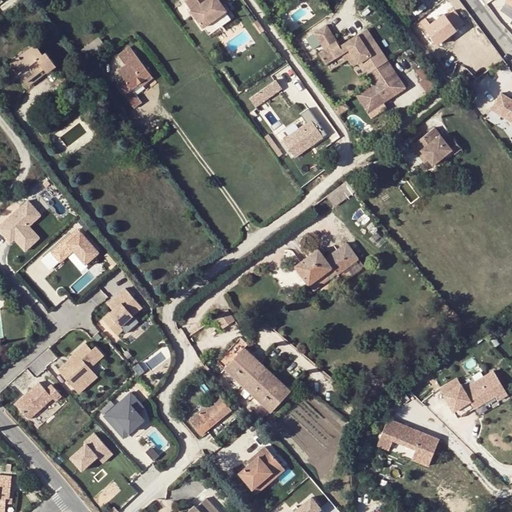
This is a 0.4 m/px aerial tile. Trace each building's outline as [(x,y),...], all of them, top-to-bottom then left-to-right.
[(228,0),(205,0),(200,4),(197,0),(187,0),(184,2),(203,28),(227,10),(222,4),(228,0)] [(426,19),(419,25),(447,60),(475,38),(454,11),(447,17),(445,14),(431,25),(426,19)] [(325,25),(313,33),(320,44),(332,36),(325,25)] [(366,29),(358,34),(360,38),(369,32),(366,29)] [(361,89),(374,109),(405,88),(369,32),(360,38),(358,34),(340,47),(337,42),(332,36),(320,44),(324,50),(319,54),(326,65),(344,53),(349,50),(366,76),(371,83),(361,89)] [(99,36),(81,50),(88,59),(105,45),(99,36)] [(277,48),(272,40),(268,43),(273,51),(277,48)] [(44,68),(47,73),(56,66),(46,52),(43,54),(36,45),(11,64),(25,83),(44,68)] [(150,75),(130,48),(118,56),(125,65),(118,71),(124,80),(116,86),(134,109),(142,103),(131,89),(150,75)] [(349,50),(344,53),(361,79),(366,76),(349,50)] [(431,73),(425,65),(420,69),(426,77),(429,75),(431,73)] [(28,87),(47,73),(44,68),(25,83),(28,87)] [(437,86),(429,75),(426,77),(420,81),(428,92),(437,86)] [(276,80),(250,98),(256,106),(282,88),(276,80)] [(374,109),(361,89),(355,93),(368,113),(374,109)] [(511,99),(501,93),(492,109),(511,121),(511,122),(511,99)] [(308,123),(284,140),(295,157),(327,134),(309,108),(301,114),(308,123)] [(97,136),(104,131),(91,114),(84,120),(97,136)] [(434,127),(411,146),(417,153),(421,150),(429,160),(433,165),(451,150),(452,149),(447,144),(434,127)] [(461,148),(454,139),(447,144),(452,149),(451,150),(454,154),(461,148)] [(421,150),(417,153),(425,163),(429,160),(421,150)] [(354,192),(347,181),(326,196),(334,207),(354,192)] [(0,232),(5,238),(9,234),(15,240),(19,245),(33,232),(29,227),(41,217),(28,202),(0,227),(0,232)] [(79,230),(66,241),(69,244),(81,233),(79,230)] [(33,232),(19,245),(26,252),(40,239),(33,232)] [(99,253),(81,233),(69,244),(66,241),(53,253),(61,262),(74,250),(87,264),(99,253)] [(9,234),(5,238),(11,244),(15,240),(9,234)] [(294,267),(309,285),(331,268),(337,274),(358,259),(346,243),(336,250),(339,253),(327,262),(325,259),(318,249),(294,267)] [(336,250),(325,259),(327,262),(339,253),(336,250)] [(53,253),(42,263),(50,272),(61,262),(53,253)] [(331,268),(309,285),(314,292),(337,274),(331,268)] [(108,305),(113,311),(131,295),(125,289),(108,305)] [(142,308),(131,295),(113,311),(103,320),(117,336),(124,330),(121,327),(142,308)] [(224,327),(238,320),(231,309),(218,316),(224,327)] [(214,323),(205,331),(212,339),(221,331),(214,323)] [(71,358),(73,359),(76,363),(70,368),(66,365),(59,371),(74,388),(93,371),(91,369),(105,356),(97,347),(92,351),(86,344),(71,358)] [(290,390),(244,347),(224,369),(270,412),(290,390)] [(76,363),(73,359),(66,365),(70,368),(76,363)] [(93,371),(74,388),(79,394),(98,377),(93,371)] [(493,373),(486,378),(488,382),(496,377),(493,373)] [(443,397),(458,421),(495,398),(498,402),(507,397),(496,377),(488,382),(486,378),(463,391),(461,387),(443,397)] [(24,397),(15,405),(29,421),(53,399),(56,402),(62,397),(52,386),(46,391),(39,384),(27,395),(28,396),(26,398),(24,397)] [(109,423),(116,417),(129,433),(144,420),(137,413),(143,408),(130,393),(104,417),(109,423)] [(232,410),(219,395),(190,420),(202,435),(232,410)] [(129,433),(116,417),(109,423),(123,438),(129,433)] [(386,423),(376,449),(388,454),(392,444),(415,453),(411,462),(428,469),(438,442),(386,423)] [(106,446),(95,434),(85,443),(86,445),(71,459),(83,471),(98,458),(101,455),(99,453),(106,446)] [(268,445),(259,453),(261,456),(251,464),(241,472),(255,488),(283,463),(268,445)] [(113,455),(106,446),(99,453),(101,455),(98,458),(103,464),(113,455)] [(261,456),(259,453),(249,461),(251,464),(261,456)] [(287,468),(283,463),(255,488),(259,492),(287,468)] [(0,508),(4,508),(5,501),(6,496),(10,497),(11,475),(0,474),(0,508)] [(218,511),(205,498),(196,507),(201,511),(218,511)] [(322,511),(312,500),(298,511),(322,511)]
